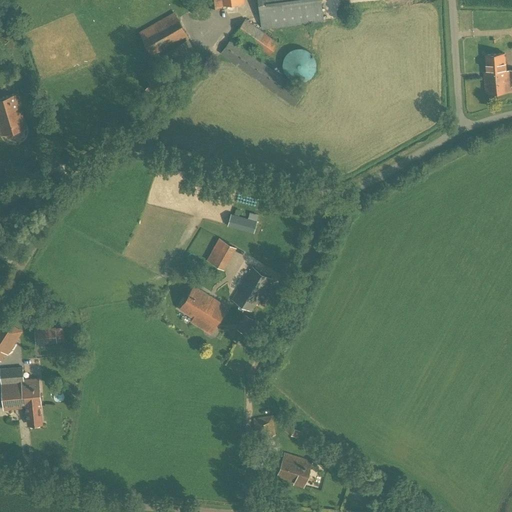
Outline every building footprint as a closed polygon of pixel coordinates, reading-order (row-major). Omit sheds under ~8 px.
[(321,0),(257,0),(262,29),(324,21),(321,0)] [(155,58),(165,52),(179,68),(198,53),(187,40),(190,37),(174,12),(139,32),(155,58)] [(278,43),(245,19),(221,53),(294,106),(304,92),(236,43),(241,35),(269,55),(278,43)] [(290,78),(292,79),(294,80),(296,81),(297,81),(298,81),(300,81),(301,81),(303,81),(304,80),(305,80),(307,79),(309,78),(310,77),(312,75),(313,73),(314,72),(314,71),(315,70),(315,68),(316,67),(316,66),(316,64),(316,63),(316,62),(315,61),(315,60),(315,59),(314,57),(314,56),(313,55),(312,54),(311,53),(310,52),(309,51),(308,50),(307,49),(305,49),(303,48),(301,48),(299,48),(297,48),(295,48),(293,49),(291,50),(290,50),(290,51),(288,52),(287,53),(285,55),(285,56),(284,57),(284,58),(283,60),(283,61),(283,62),(282,64),(282,65),(283,66),(283,68),(283,69),(284,70),(284,72),(285,73),(285,74),(287,76),(288,77),(289,78),(290,78)] [(484,71),(484,78),(510,76),(510,77),(511,76),(511,69),(506,70),(505,53),(485,54),(486,71),(484,71)] [(510,76),(484,78),(485,92),(511,91),(510,77),(510,76)] [(145,89),(158,99),(166,88),(152,79),(145,89)] [(26,127),(20,107),(22,106),(18,93),(0,98),(0,123),(3,134),(26,127)] [(228,226),(253,232),(257,220),(231,213),(228,226)] [(219,237),(207,260),(224,269),(236,247),(219,237)] [(251,266),(241,283),(262,295),(271,279),(251,266)] [(262,295),(241,283),(231,299),(251,312),(254,307),(262,311),(264,306),(257,302),(262,295)] [(179,309),(193,318),(197,311),(204,315),(215,298),(194,285),(179,309)] [(193,318),(191,321),(210,333),(227,306),(215,298),(204,315),(197,311),(193,318)] [(237,329),(248,336),(256,321),(245,314),(237,329)] [(22,331),(2,318),(0,320),(0,360),(1,361),(6,353),(8,355),(22,331)] [(34,329),(36,344),(57,342),(55,327),(34,329)] [(0,368),(0,371),(3,409),(26,407),(28,425),(42,423),(40,406),(41,405),(39,378),(24,379),(22,366),(0,368)] [(273,415),(252,418),(256,439),(276,435),(273,415)] [(284,430),(297,438),(301,432),(288,424),(284,430)] [(294,482),(293,484),(305,488),(313,461),(284,452),(276,477),(294,482)]
